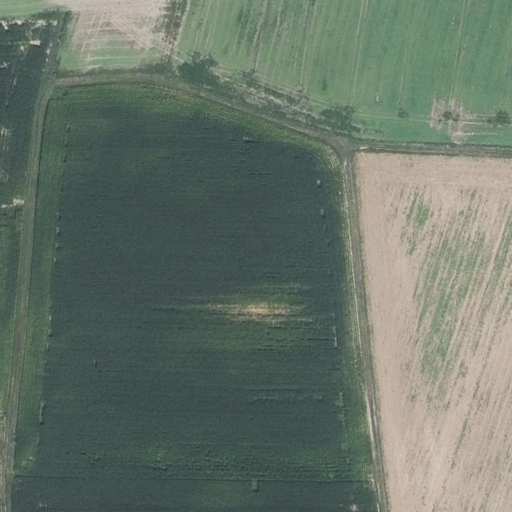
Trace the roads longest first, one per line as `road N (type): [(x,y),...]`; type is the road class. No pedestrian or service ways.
road 1 (track): [(345,145),(144,76),(53,86),(35,166),(8,511)]
road 2 (track): [(511,154),(345,145),(385,511)]
